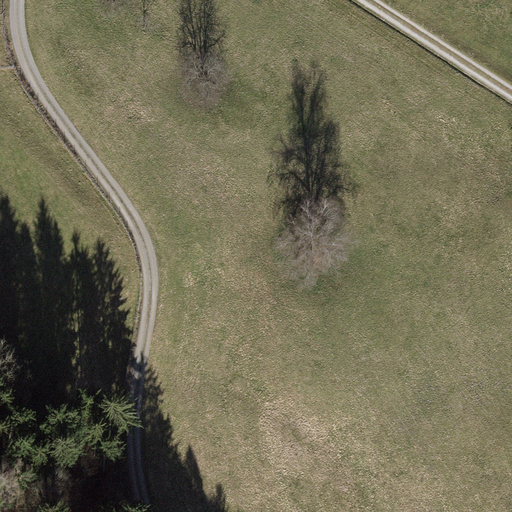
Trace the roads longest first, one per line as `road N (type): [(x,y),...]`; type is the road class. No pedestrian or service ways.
road 1 (track): [(148,511),(135,430),(151,305),(143,238),(47,101),(23,50),(19,0)]
road 2 (track): [(371,0),(511,91)]
